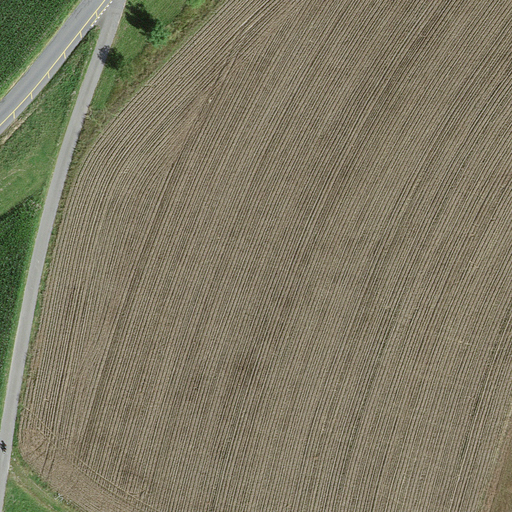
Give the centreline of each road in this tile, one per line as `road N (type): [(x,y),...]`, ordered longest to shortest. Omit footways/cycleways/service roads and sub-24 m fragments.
road 1 (unclassified): [(114,0),(47,223),(0,477)]
road 2 (tertiary): [(96,0),(0,112)]
